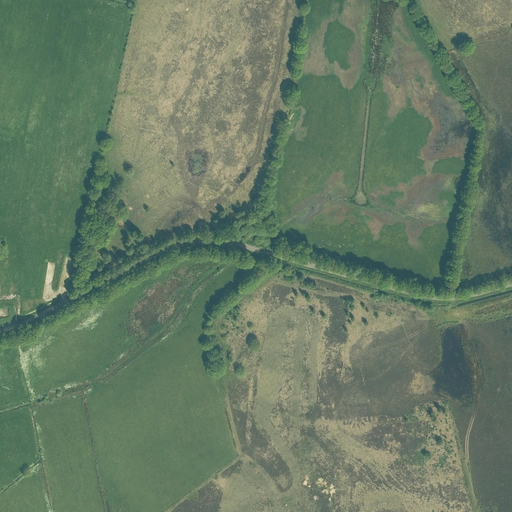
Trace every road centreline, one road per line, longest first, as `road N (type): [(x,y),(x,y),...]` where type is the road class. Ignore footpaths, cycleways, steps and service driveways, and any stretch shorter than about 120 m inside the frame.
road 1 (unclassified): [(0,330),(178,244),(216,240),(285,258)]
road 2 (unclassified): [(511,283),(436,298),(285,258)]
